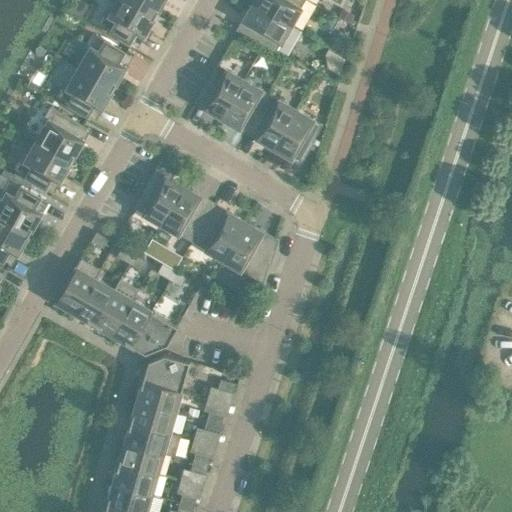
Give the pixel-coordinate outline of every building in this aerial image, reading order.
[(156,13),(132,0),(117,0),(112,9),(110,7),(107,8),(99,22),(138,44),(156,13)] [(132,0),(156,13),(163,0),(132,0)] [(304,0),(253,0),(253,2),(291,24),(304,0)] [(291,24),(253,2),(238,28),(276,50),(291,24)] [(79,66),(114,86),(132,55),(93,32),(85,46),(85,49),(88,51),(79,66)] [(222,116),(244,78),(218,63),(196,101),(222,116)] [(114,86),(79,66),(70,81),(68,80),(65,81),(56,94),(96,117),(114,86)] [(244,78),(222,116),(248,131),(270,93),(244,78)] [(270,93),(248,131),(274,146),(296,108),(270,93)] [(37,139),(72,159),(90,128),(50,105),(42,119),(43,122),(46,123),(37,139)] [(296,108),(274,146),(300,161),(322,123),(296,108)] [(72,159),(37,139),(28,154),(26,153),(22,153),(14,167),(54,190),(72,159)] [(161,222),(183,184),(156,169),(134,207),(161,222)] [(0,214),(4,217),(30,231),(48,200),(28,189),(31,184),(11,172),(8,177),(0,172),(0,214)] [(183,184),(161,222),(192,240),(214,202),(183,184)] [(245,220),(214,202),(192,240),(223,258),(245,220)] [(0,255),(11,263),(30,231),(4,217),(0,214),(0,255)] [(245,220),(223,258),(263,281),(277,238),(245,220)] [(96,231),(91,240),(103,247),(108,238),(96,231)] [(129,262),(134,253),(122,246),(117,255),(129,262)] [(134,253),(129,262),(141,269),(146,260),(134,253)] [(75,311),(95,277),(100,268),(81,257),(56,300),(75,311)] [(175,269),(162,262),(157,271),(169,278),(175,269)] [(187,276),(175,269),(169,278),(181,285),(187,276)] [(114,288),(95,277),(75,311),(94,322),(114,288)] [(94,322),(113,333),(133,298),(139,288),(120,277),(114,288),(94,322)] [(133,298),(113,333),(132,344),(152,309),(133,298)] [(152,309),(132,344),(145,352),(168,343),(178,324),(152,309)] [(143,378),(181,389),(190,360),(165,353),(148,359),(143,378)] [(181,389),(143,378),(137,399),(175,410),(181,389)] [(232,392),(235,382),(221,378),(218,388),(232,392)] [(175,410),(137,399),(131,420),(169,431),(175,410)] [(207,419),(221,423),(224,414),(210,409),(207,419)] [(204,429),(219,433),(221,423),(207,419),(204,429)] [(181,434),(169,431),(131,420),(125,441),(163,452),(163,451),(175,455),(181,434)] [(163,452),(125,441),(119,461),(157,472),(163,452)] [(193,460),(208,464),(210,455),(196,451),(193,460)] [(208,464),(193,460),(190,470),(205,474),(208,464)] [(157,472),(119,461),(113,482),(151,493),(157,472)] [(145,511),(151,493),(113,482),(107,503),(139,511),(145,511)] [(180,501),(194,506),(197,496),(182,492),(180,501)] [(192,511),(194,506),(180,501),(177,511),(180,511),(192,511)] [(139,511),(107,503),(104,511),(139,511)]
